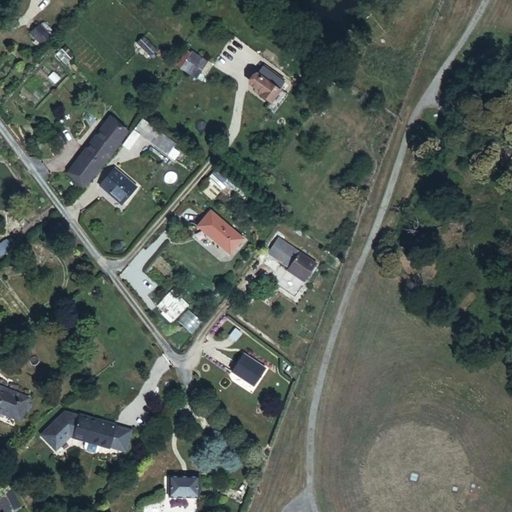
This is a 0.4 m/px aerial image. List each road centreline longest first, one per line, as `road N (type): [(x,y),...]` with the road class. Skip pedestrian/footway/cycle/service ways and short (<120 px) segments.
road 1 (unclassified): [(0,128),(111,265),(160,341),(175,352),(191,349),(233,301)]
road 2 (unknown): [(175,352),(142,392),(166,405),(187,452)]
